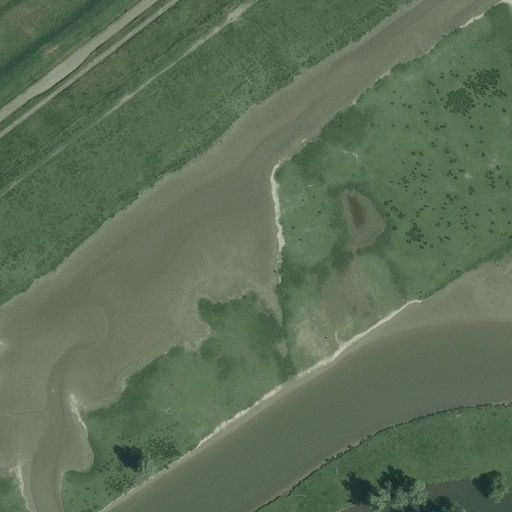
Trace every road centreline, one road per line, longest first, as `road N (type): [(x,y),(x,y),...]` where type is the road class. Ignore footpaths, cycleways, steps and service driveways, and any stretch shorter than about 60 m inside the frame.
road 1 (unknown): [(0,199),(254,0)]
road 2 (unclassified): [(0,116),(151,0)]
